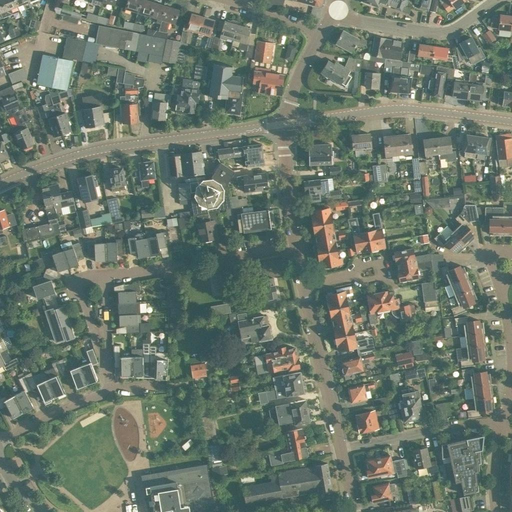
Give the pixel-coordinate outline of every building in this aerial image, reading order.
[(14,0),(1,0),(8,16),(13,14),(11,9),(17,7),(14,0)] [(27,0),(14,0),(17,7),(23,4),(25,9),(31,7),(29,2),(28,2),(27,0)] [(127,0),(125,9),(137,13),(141,0),(127,0)] [(141,0),(137,13),(149,17),(154,3),(144,0),(141,0)] [(404,6),(386,0),(363,0),(362,2),(378,8),(379,3),(388,6),(394,8),(394,10),(408,15),(410,9),(404,6)] [(420,0),(418,8),(428,11),(430,0),(420,0)] [(464,1),(463,0),(448,0),(449,1),(443,5),(447,12),(454,7),(454,8),(464,1)] [(156,23),(160,24),(166,6),(154,3),(149,17),(157,19),(156,23)] [(158,31),(157,31),(157,37),(167,39),(168,33),(166,33),(169,23),(175,24),(179,10),(166,6),(160,24),(158,31)] [(62,15),(70,18),(72,11),(62,8),(60,15),(62,15)] [(72,11),(70,18),(78,20),(80,21),(82,14),(72,11)] [(86,19),(95,22),(97,16),(88,13),(86,19)] [(62,15),(61,20),(77,25),(78,20),(70,18),(62,15)] [(187,30),(198,33),(202,18),(192,15),(187,30)] [(498,29),(511,31),(511,20),(511,16),(500,15),(499,20),(492,19),(491,27),(498,28),(498,29)] [(97,16),(95,22),(105,25),(107,19),(97,16)] [(215,24),(213,23),(214,21),(202,18),(198,33),(208,36),(208,38),(213,40),(216,29),(214,29),(215,24)] [(220,36),(234,40),(238,25),(237,25),(237,23),(236,22),(232,20),(230,21),(230,23),(224,21),(224,22),(222,30),(220,36)] [(123,28),(133,30),(134,24),(124,22),(123,28)] [(134,24),(133,30),(143,32),(144,25),(134,24)] [(250,29),(238,25),(234,40),(233,41),(240,43),(239,49),(246,51),(245,57),(251,58),(253,46),(245,44),(246,43),(248,33),(250,29)] [(95,43),(125,49),(127,31),(99,26),(95,43)] [(16,37),(13,29),(8,31),(11,39),(16,37)] [(148,29),(147,35),(157,37),(157,31),(148,29)] [(482,35),(488,44),(495,38),(489,30),(482,35)] [(149,54),(148,62),(162,64),(162,62),(175,64),(176,61),(179,43),(180,42),(167,39),(157,37),(147,35),(127,31),(125,49),(138,52),(149,54)] [(359,40),(342,31),(335,44),(352,53),(356,46),(365,47),(366,41),(359,40)] [(182,32),(180,42),(179,43),(186,44),(188,34),(182,32)] [(384,63),(385,59),(400,61),(403,42),(386,39),(386,38),(374,36),(370,61),(384,63)] [(37,84),(66,90),(72,61),(73,59),(82,61),(87,42),(67,37),(62,59),(43,55),(37,84)] [(221,38),(214,37),(211,50),(217,52),(221,38)] [(473,54),(476,60),(480,57),(477,52),(478,51),(471,38),(460,44),(467,58),(473,54)] [(254,61),(270,63),(273,43),(257,41),(254,61)] [(187,44),(186,44),(179,43),(176,61),(183,62),(187,44)] [(431,58),(433,47),(419,45),(417,56),(431,58)] [(433,47),(431,58),(445,60),(445,61),(452,62),(453,70),(454,70),(460,71),(457,57),(447,56),(448,50),(433,47)] [(148,63),(148,62),(149,54),(138,52),(136,60),(148,63)] [(347,72),(361,72),(363,59),(349,57),(344,68),(335,63),(334,65),(328,62),(321,72),(340,84),(340,83),(345,86),(351,77),(346,74),(347,72)] [(388,92),(398,93),(400,68),(401,68),(402,61),(400,61),(385,59),(384,63),(384,66),(393,67),(392,76),(389,76),(388,92)] [(80,74),(86,76),(89,64),(83,63),(80,74)] [(194,78),(205,80),(207,67),(195,65),(194,78)] [(230,112),(230,113),(238,114),(243,78),(231,76),(232,67),(214,65),(209,96),(227,98),(226,104),(222,104),(221,111),(230,112)] [(433,67),(421,65),(419,74),(420,74),(424,75),(431,76),(433,67)] [(259,84),(258,92),(281,96),(284,75),(273,74),(273,69),(255,66),(253,83),(259,84)] [(432,90),(432,95),(441,97),(445,73),(447,73),(448,69),(436,67),(434,81),(430,80),(429,81),(428,88),(429,90),(432,90)] [(118,68),(116,83),(123,84),(125,71),(125,70),(118,68)] [(367,73),(366,88),(378,89),(379,74),(379,69),(373,68),(372,73),(367,73)] [(400,68),(398,93),(409,94),(411,78),(408,78),(409,69),(401,68),(400,68)] [(8,74),(12,84),(27,78),(23,69),(8,74)] [(447,73),(446,82),(452,83),(454,70),(453,70),(448,69),(447,73)] [(125,71),(123,84),(132,85),(134,74),(125,71)] [(484,85),(490,86),(492,75),(485,74),(484,85)] [(134,77),(134,78),(133,83),(133,87),(142,87),(143,87),(145,79),(134,77)] [(462,80),(455,80),(453,98),(467,99),(469,84),(461,83),(462,80)] [(176,113),(184,114),(185,112),(193,113),(195,99),(198,99),(199,91),(198,90),(199,82),(190,81),(190,83),(183,83),(182,89),(182,88),(181,96),(178,95),(176,113)] [(481,101),(483,83),(476,82),(476,85),(469,84),(467,99),(481,101)] [(33,144),(30,136),(34,135),(21,105),(20,105),(16,94),(15,94),(12,87),(0,91),(0,104),(3,112),(10,109),(13,117),(14,116),(19,126),(12,129),(21,149),(23,149),(23,150),(28,148),(28,147),(33,144)] [(133,88),(125,88),(125,93),(123,93),(123,96),(120,96),(120,104),(119,104),(120,115),(122,114),(122,124),(130,123),(128,99),(130,99),(130,96),(130,94),(133,94),(132,89),(133,88)] [(502,105),(509,106),(509,107),(511,107),(511,89),(511,93),(504,92),(503,98),(498,97),(497,104),(502,105)] [(151,119),(164,120),(165,104),(170,104),(171,95),(154,93),(151,119)] [(135,95),(130,96),(130,99),(128,99),(130,123),(138,123),(138,113),(140,113),(139,103),(138,103),(138,96),(135,96),(135,95)] [(97,96),(89,97),(94,126),(96,126),(97,127),(100,127),(101,125),(103,125),(100,107),(98,107),(97,96)] [(94,126),(89,97),(83,98),(85,109),(81,110),(82,118),(84,118),(86,127),(88,127),(89,129),(92,128),(92,126),(94,126)] [(62,134),(53,106),(48,108),(47,104),(37,107),(41,119),(47,117),(54,137),(62,134)] [(59,104),(53,106),(62,134),(71,131),(65,114),(63,114),(59,104)] [(357,135),(351,135),(353,148),(365,147),(365,150),(371,150),(369,133),(364,134),(363,133),(357,134),(357,135)] [(409,134),(396,135),(399,155),(405,154),(405,156),(411,155),(409,134)] [(472,152),(475,153),(477,136),(471,136),(470,134),(467,134),(466,135),(464,135),(462,151),(465,151),(464,157),(471,158),(472,152)] [(399,155),(396,135),(383,137),(385,158),(392,157),(392,155),(399,155)] [(477,136),(475,153),(477,153),(476,159),(484,160),(484,154),(487,155),(490,138),(488,138),(487,137),(484,136),(483,137),(477,136)] [(449,137),(436,138),(438,154),(451,152),(449,137)] [(438,154),(436,138),(423,140),(426,160),(431,159),(431,155),(438,154)] [(511,138),(495,140),(498,167),(511,164),(511,138)] [(0,161),(2,160),(3,161),(6,160),(6,158),(8,157),(1,142),(0,142),(0,161)] [(220,159),(241,156),(245,155),(262,153),(261,144),(244,146),(244,147),(237,147),(237,148),(219,150),(220,159)] [(309,145),(309,165),(331,164),(331,144),(309,145)] [(182,155),(167,157),(169,177),(203,174),(202,167),(204,165),(204,163),(202,161),(201,151),(182,153),(182,155)] [(245,155),(241,156),(242,165),(234,166),(235,170),(244,169),(243,166),(246,166),(246,167),(264,164),(262,153),(245,155)] [(411,159),(413,179),(420,178),(418,158),(411,159)] [(142,184),(143,187),(144,186),(149,186),(148,179),(155,178),(153,161),(151,161),(150,160),(147,160),(146,162),(140,162),(142,184)] [(190,199),(193,216),(217,212),(216,211),(231,208),(227,183),(234,172),(221,163),(212,177),(212,179),(177,184),(179,200),(190,199)] [(386,164),(379,165),(381,183),(387,182),(386,164)] [(381,183),(379,165),(372,166),(373,174),(374,184),(381,183)] [(108,170),(112,191),(125,189),(121,168),(119,168),(119,167),(114,168),(114,169),(108,170)] [(329,168),(329,176),(340,174),(340,167),(329,168)] [(237,176),(238,185),(244,184),(245,192),(267,189),(265,172),(237,176)] [(359,174),(360,181),(369,180),(368,173),(359,174)] [(80,186),(77,187),(78,192),(81,192),(83,201),(97,198),(95,186),(98,186),(96,180),(94,180),(92,175),(78,178),(80,186)] [(489,177),(491,191),(501,190),(500,176),(489,177)] [(304,182),(305,191),(306,191),(308,201),(319,200),(322,200),(322,199),(329,198),(329,200),(341,198),(340,190),(333,191),(332,179),(327,179),(304,182)] [(58,184),(50,186),(56,213),(62,211),(61,208),(68,207),(70,214),(76,213),(76,212),(72,192),(60,194),(58,184)] [(144,191),(144,186),(143,187),(142,184),(136,184),(137,192),(144,191)] [(56,213),(50,186),(42,188),(46,207),(48,206),(50,213),(47,214),(49,223),(22,230),(24,242),(60,233),(58,221),(56,213)] [(419,194),(409,196),(410,204),(420,202),(419,194)] [(232,207),(238,206),(237,200),(236,196),(230,197),(232,207)] [(106,200),(109,213),(112,223),(123,221),(124,221),(123,217),(121,217),(116,198),(106,200)] [(449,200),(425,201),(434,210),(450,208),(449,200)] [(347,202),(335,203),(336,210),(348,209),(347,202)] [(464,206),(461,213),(470,223),(478,221),(475,206),(464,206)] [(226,210),(226,218),(229,220),(234,219),(236,221),(237,221),(239,232),(244,232),(270,228),(268,210),(243,214),(242,207),(232,208),(226,210)] [(503,208),(493,208),(485,207),(485,221),(490,221),(490,231),(492,231),(492,235),(503,236),(503,216),(503,208)] [(5,209),(2,210),(0,209),(0,208),(0,233),(4,232),(2,227),(9,225),(4,210),(6,210),(5,209)] [(310,216),(312,225),(331,222),(329,208),(310,211),(311,216),(310,216)] [(87,209),(76,212),(76,213),(80,229),(85,228),(91,226),(87,209)] [(198,224),(201,242),(216,239),(213,225),(219,224),(217,212),(205,214),(207,222),(198,224)] [(103,225),(112,223),(109,213),(101,215),(103,225)] [(375,229),(367,231),(371,251),(385,248),(381,228),(381,227),(378,213),(372,214),(375,229)] [(460,224),(453,231),(466,246),(474,238),(471,235),(472,234),(466,227),(470,223),(461,213),(455,218),(460,224)] [(511,216),(503,216),(503,236),(511,235),(511,216)] [(177,218),(166,220),(167,228),(178,226),(177,218)] [(371,251),(367,231),(359,232),(356,218),(348,220),(350,228),(352,229),(357,254),(371,251)] [(64,220),(58,221),(60,233),(66,232),(64,220)] [(338,236),(337,231),(337,230),(333,231),(331,222),(312,225),(313,234),(315,234),(315,240),(334,237),(338,236)] [(156,237),(147,238),(150,256),(160,254),(159,249),(170,247),(168,231),(155,233),(156,237)] [(466,246),(453,231),(445,239),(440,233),(434,238),(443,248),(447,244),(454,251),(455,250),(458,254),(466,246)] [(150,256),(147,238),(146,238),(145,235),(143,233),(136,234),(135,237),(127,238),(130,254),(137,253),(138,258),(150,256)] [(415,237),(416,244),(428,243),(427,235),(415,237)] [(315,245),(317,253),(336,250),(334,237),(315,240),(316,244),(315,245)] [(115,243),(105,243),(106,261),(117,261),(117,255),(124,255),(123,239),(115,240),(115,243)] [(106,261),(105,243),(95,244),(95,241),(87,241),(88,257),(95,256),(95,262),(106,261)] [(61,245),(63,251),(69,268),(79,265),(77,260),(84,258),(79,243),(72,245),(71,242),(61,245)] [(397,262),(398,267),(431,261),(429,255),(429,254),(424,255),(424,257),(419,258),(419,256),(414,257),(413,249),(393,253),(395,262),(397,262)] [(336,250),(317,253),(318,262),(320,262),(321,268),(342,264),(341,259),(338,260),(336,250)] [(69,268),(63,251),(53,255),(52,252),(44,254),(49,269),(56,267),(58,272),(69,268)] [(443,255),(429,255),(431,261),(431,265),(442,266),(443,255)] [(431,261),(398,267),(399,272),(397,272),(399,282),(418,278),(417,270),(421,269),(421,271),(432,268),(431,265),(431,261)] [(235,270),(237,281),(261,277),(258,265),(235,270)] [(446,275),(449,284),(468,277),(464,267),(459,268),(459,267),(450,271),(448,265),(435,270),(438,278),(446,275)] [(36,279),(38,284),(32,286),(36,298),(43,296),(47,309),(44,311),(54,342),(62,340),(63,342),(74,338),(64,306),(58,308),(53,293),(55,292),(51,280),(45,282),(44,276),(36,279)] [(449,284),(454,295),(472,288),(468,277),(449,284)] [(252,293),(253,302),(258,301),(276,297),(272,278),(254,282),(251,283),(252,285),(255,285),(256,288),(252,288),(253,293),(252,293)] [(162,280),(156,282),(158,294),(164,293),(162,280)] [(421,283),(423,302),(424,302),(436,301),(434,282),(421,283)] [(118,304),(119,304),(119,302),(136,301),(136,292),(139,292),(138,283),(123,285),(123,292),(118,292),(118,304)] [(326,300),(328,309),(347,305),(346,297),(351,295),(351,294),(349,295),(348,290),(350,290),(349,286),(335,289),(336,293),(326,295),(327,299),(326,300)] [(472,288),(454,295),(458,306),(451,309),(454,316),(466,311),(464,306),(473,302),(472,301),(477,299),(472,288)] [(380,292),(378,292),(382,311),(389,310),(390,314),(392,315),(395,317),(397,318),(398,318),(400,318),(402,317),(403,321),(411,320),(408,305),(397,307),(395,299),(393,299),(392,292),(388,293),(388,291),(384,291),(383,290),(381,290),(380,292)] [(382,311),(378,292),(377,293),(375,291),(374,292),(373,293),(370,294),(371,296),(367,297),(368,304),(366,304),(370,324),(377,323),(375,312),(382,311)] [(119,302),(119,304),(119,314),(137,313),(137,315),(140,315),(139,302),(136,302),(136,301),(119,302)] [(436,301),(424,302),(425,312),(438,310),(437,301),(436,301)] [(219,305),(221,314),(231,313),(229,303),(219,305)] [(328,309),(331,323),(350,319),(347,305),(328,309)] [(140,315),(137,315),(137,313),(119,314),(119,315),(119,326),(125,326),(125,333),(141,332),(149,332),(149,323),(140,323),(140,315)] [(230,323),(234,345),(242,343),(242,344),(271,338),(268,325),(266,316),(247,320),(245,313),(237,314),(237,313),(228,314),(230,323)] [(464,331),(465,335),(484,333),(483,322),(478,323),(478,321),(468,322),(468,317),(454,318),(456,332),(464,331)] [(356,348),(358,353),(372,350),(374,350),(372,338),(368,339),(368,337),(365,338),(365,339),(355,341),(354,333),(358,332),(356,323),(355,323),(354,318),(350,319),(331,323),(338,352),(356,348)] [(465,335),(466,347),(486,345),(484,333),(465,335)] [(412,353),(421,353),(420,340),(411,341),(412,353)] [(32,345),(35,353),(43,350),(40,342),(32,345)] [(149,360),(149,346),(150,346),(150,344),(142,344),(142,349),(131,350),(131,357),(132,376),(136,376),(136,378),(143,378),(143,360),(149,360)] [(119,376),(132,376),(131,357),(120,357),(120,345),(113,345),(113,360),(119,360),(119,376)] [(486,345),(466,347),(456,349),(457,362),(460,361),(461,367),(474,365),(473,360),(483,358),(483,357),(487,356),(486,345)] [(149,346),(149,360),(149,362),(155,363),(154,379),(166,379),(167,353),(156,353),(156,347),(150,346),(149,346)] [(255,364),(262,363),(296,356),(295,348),(285,350),(284,347),(277,349),(278,352),(265,354),(265,355),(261,356),(253,357),(255,364)] [(90,362),(80,366),(87,384),(97,380),(92,365),(97,363),(92,349),(86,351),(90,362)] [(372,350),(358,353),(358,357),(341,361),(342,369),(342,371),(343,372),(345,379),(354,377),(353,372),(363,370),(361,362),(374,358),(372,350)] [(411,353),(396,356),(398,367),(413,365),(411,353)] [(0,354),(0,366),(2,366),(5,371),(19,363),(16,358),(5,364),(0,354)] [(296,356),(262,363),(264,372),(269,371),(269,372),(288,368),(289,370),(299,368),(296,356)] [(64,358),(58,361),(64,376),(69,374),(75,389),(87,384),(80,366),(69,371),(64,358)] [(56,376),(46,380),(54,397),(65,393),(58,378),(64,376),(58,361),(51,364),(56,376)] [(204,362),(191,363),(193,377),(206,375),(204,362)] [(471,382),(472,387),(491,384),(490,373),(485,374),(485,372),(475,374),(475,368),(461,370),(463,383),(471,382)] [(404,372),(405,380),(417,377),(416,370),(404,372)] [(272,378),(274,389),(302,384),(300,372),(272,378)] [(30,373),(24,376),(31,390),(36,388),(43,402),(54,397),(46,380),(36,385),(30,373)] [(24,390),(14,396),(22,413),(33,407),(26,393),(31,390),(24,376),(18,379),(24,390)] [(230,385),(231,392),(240,390),(239,383),(230,385)] [(368,388),(373,387),(373,383),(363,385),(348,388),(351,403),(366,399),(364,391),(369,390),(368,388)] [(302,384),(274,389),(274,390),(265,392),(267,401),(304,393),(302,384)] [(472,387),(473,399),(493,396),(491,384),(472,387)] [(413,388),(407,389),(413,421),(418,420),(419,418),(422,417),(418,398),(415,398),(413,388)] [(413,421),(407,389),(401,390),(403,401),(400,401),(404,421),(407,420),(408,422),(413,421)] [(22,413),(14,396),(3,401),(12,418),(22,413)] [(372,400),(373,407),(386,404),(394,402),(392,396),(372,400)] [(493,396),(473,399),(475,410),(467,411),(468,419),(481,417),(480,411),(490,410),(490,408),(494,408),(493,396)] [(293,421),(294,425),(310,422),(305,400),(275,406),(271,407),(275,424),(278,423),(278,424),(293,421)] [(398,420),(394,402),(386,404),(389,422),(398,420)] [(199,408),(201,417),(208,415),(206,406),(199,408)] [(359,432),(359,433),(378,429),(374,411),(355,415),(357,425),(355,427),(356,431),(359,432)] [(200,418),(204,440),(216,437),(212,415),(200,418)] [(278,449),(280,455),(289,453),(288,450),(304,447),(304,446),(305,446),(302,429),(284,432),(287,447),(278,449)] [(482,450),(483,436),(482,435),(466,439),(465,439),(457,441),(441,444),(442,459),(449,457),(454,477),(455,482),(460,481),(463,494),(478,491),(477,478),(479,477),(479,473),(480,464),(481,464),(479,450),(482,450)] [(189,440),(181,447),(184,451),(193,443),(189,440)] [(221,444),(205,447),(208,464),(224,461),(221,444)] [(289,453),(280,455),(278,449),(269,451),(271,464),(306,457),(304,447),(288,450),(289,453)] [(414,458),(413,458),(413,460),(412,460),(414,467),(416,467),(416,469),(427,466),(429,475),(438,473),(435,462),(429,463),(426,447),(412,450),(414,458)] [(364,460),(368,478),(396,472),(397,478),(406,476),(403,459),(391,461),(389,455),(381,456),(379,454),(375,455),(375,458),(364,460)] [(271,482),(255,485),(253,474),(240,476),(245,504),(318,492),(318,493),(319,493),(320,500),(332,498),(331,491),(332,491),(327,464),(314,466),(314,467),(286,471),(286,472),(278,473),(278,474),(277,473),(270,474),(271,482)] [(153,506),(148,506),(148,511),(215,511),(207,466),(164,473),(164,474),(166,484),(149,486),(153,506)] [(225,467),(211,470),(212,479),(227,476),(225,467)] [(371,494),(373,502),(391,498),(390,492),(396,491),(394,483),(389,484),(388,483),(372,486),(374,493),(371,494)] [(442,492),(434,493),(435,501),(443,499),(442,492)] [(90,511),(104,511),(119,502),(114,494),(90,510),(90,511)] [(415,495),(408,497),(409,503),(416,502),(415,495)] [(456,498),(458,511),(463,511),(473,510),(470,495),(456,498)]
